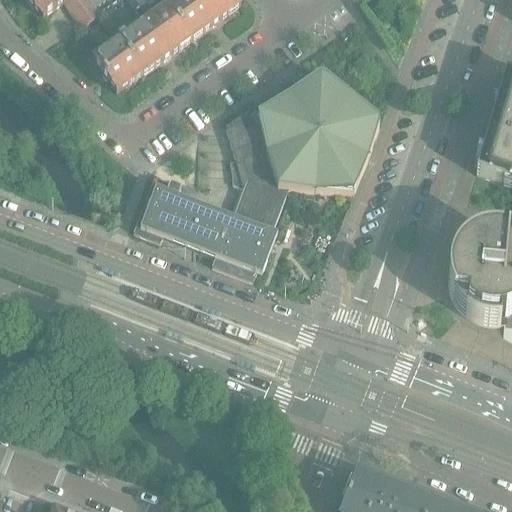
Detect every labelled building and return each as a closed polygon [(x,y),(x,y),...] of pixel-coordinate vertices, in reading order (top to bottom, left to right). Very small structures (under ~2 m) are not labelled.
[(27,0),(43,22),(65,6),(74,0),(27,0)] [(94,11),(86,0),(74,0),(65,7),(83,33),(101,20),(94,11)] [(106,0),(86,0),(94,11),(107,1),(106,0)] [(239,8),(233,0),(184,0),(178,5),(180,7),(172,13),(170,10),(168,11),(191,43),(241,8),(240,7),(239,8)] [(134,2),(128,6),(134,14),(140,10),(134,2)] [(191,43),(168,11),(165,13),(167,16),(160,21),(158,18),(127,40),(129,43),(122,49),(120,45),(118,46),(141,79),(191,43)] [(115,97),(141,79),(118,46),(117,48),(119,51),(111,56),(109,53),(92,65),(92,66),(94,65),(103,78),(102,78),(106,84),(107,83),(116,95),(115,96),(115,97)] [(511,80),(505,79),(476,178),(511,188),(511,80)] [(377,125),(324,81),(322,81),(321,80),(319,80),(318,81),(287,100),(257,121),(257,124),(251,125),(246,117),(225,131),(235,165),(229,167),(230,178),(231,189),(242,193),(229,225),(215,263),(211,272),(251,287),(287,196),(317,198),(353,198),(367,164),(379,131),(379,129),(379,128),(379,127),(377,125)] [(180,194),(154,184),(133,238),(159,247),(161,243),(215,263),(229,225),(176,205),(180,194)] [(506,318),(511,284),(511,261),(506,261),(507,255),(508,245),(508,244),(508,243),(506,243),(506,244),(503,243),(499,242),(496,241),(492,241),(489,241),(485,242),(482,242),(478,243),(475,244),(472,246),(468,248),(465,250),(462,253),(459,255),(457,258),(454,262),(452,265),(451,269),(449,272),(448,276),(448,280),(448,284),(448,288),(448,292),(449,295),(450,299),(451,303),(453,306),(455,310),(457,313),(459,315),(461,317),(464,320),(466,322),(469,323),(472,325),(475,326),(478,327),(481,328),(486,329),(491,329),(495,329),(499,329),(500,329),(500,323),(501,317),(506,318)] [(495,329),(495,330),(511,331),(511,242),(511,246),(508,244),(508,245),(507,255),(506,261),(511,261),(511,284),(506,318),(501,317),(500,323),(500,329),(499,329),(495,329)] [(118,276),(101,269),(100,273),(117,280),(118,276)] [(219,316),(202,310),(201,313),(218,320),(219,316)] [(183,342),(166,335),(164,339),(181,346),(183,342)] [(255,371),(237,364),(236,368),(253,375),(255,371)] [(387,511),(394,495),(357,480),(344,511),(387,511)] [(430,511),(431,509),(394,495),(387,511),(430,511)]
